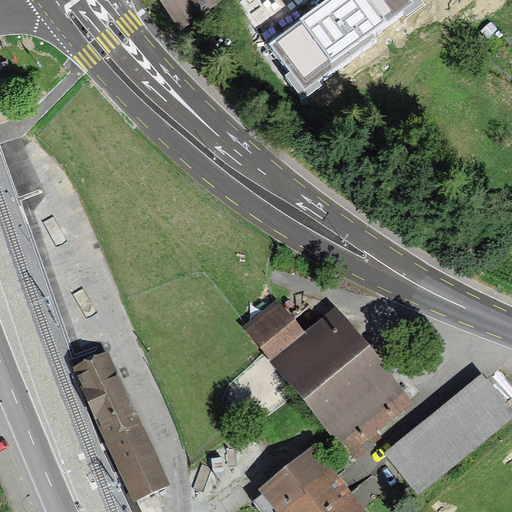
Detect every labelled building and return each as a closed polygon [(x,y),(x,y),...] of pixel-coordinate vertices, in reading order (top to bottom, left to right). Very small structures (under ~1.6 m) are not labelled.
[(160,0),(181,27),(217,0),(160,0)] [(401,11),(406,17),(425,3),(423,0),(318,0),(315,3),(318,7),(269,44),(290,72),(284,76),(302,101),(324,85),(321,80),(376,39),(371,33),(401,11)] [(272,303),(244,326),(352,460),(365,450),(356,439),(402,403),(339,324),(309,348),(272,303)] [(74,371),(137,498),(165,485),(103,357),(74,371)] [(480,380),(386,456),(415,491),(508,415),(480,380)] [(356,511),(309,453),(250,500),(259,511),(356,511)]
